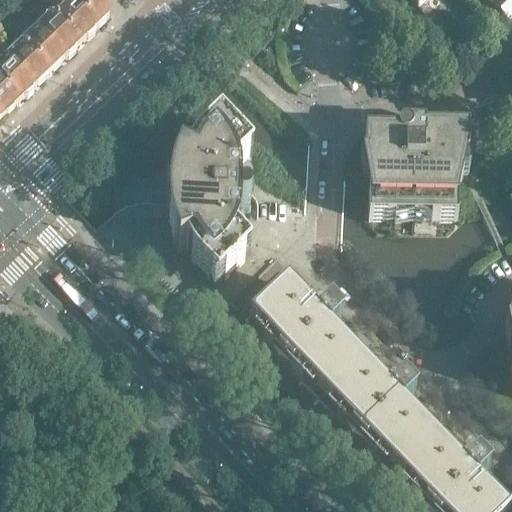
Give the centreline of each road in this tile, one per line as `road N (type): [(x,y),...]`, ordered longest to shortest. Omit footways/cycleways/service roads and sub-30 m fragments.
road 1 (secondary): [(295,511),(9,207)]
road 2 (residential): [(511,288),(461,354),(440,361),(414,355),(332,267),(329,119)]
road 3 (secondary): [(0,262),(244,511)]
road 4 (tertiary): [(9,207),(219,0)]
road 5 (tertiary): [(183,0),(0,174)]
road 6 (residential): [(329,119),(458,105),(511,47)]
